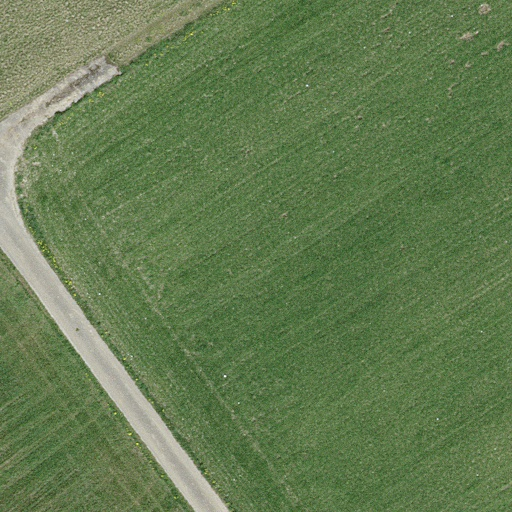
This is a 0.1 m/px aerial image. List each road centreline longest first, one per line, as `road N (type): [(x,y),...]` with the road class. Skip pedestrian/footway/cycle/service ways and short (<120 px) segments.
road 1 (track): [(218,511),(0,217)]
road 2 (track): [(0,157),(7,137),(106,70)]
road 3 (track): [(213,0),(106,70)]
